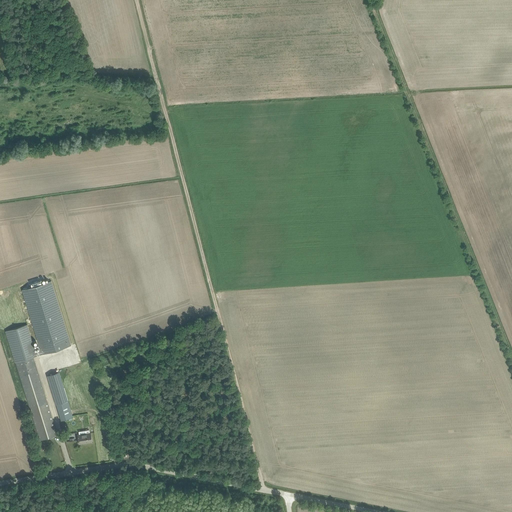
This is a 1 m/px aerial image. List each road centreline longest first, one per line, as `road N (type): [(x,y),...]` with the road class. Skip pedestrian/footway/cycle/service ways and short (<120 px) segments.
road 1 (track): [(136,0),(262,489)]
road 2 (unknown): [(511,359),(372,0)]
road 3 (unclassified): [(0,483),(141,465),(288,494)]
